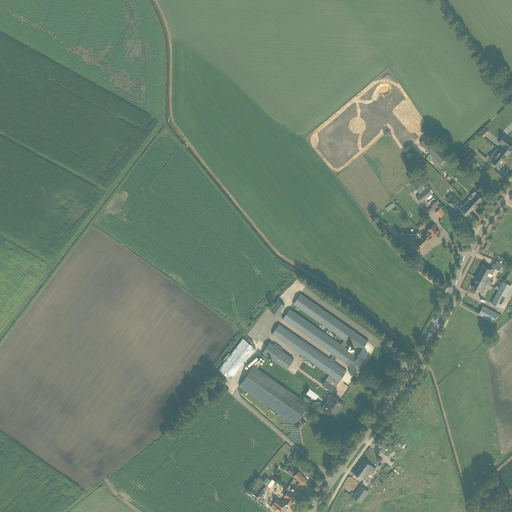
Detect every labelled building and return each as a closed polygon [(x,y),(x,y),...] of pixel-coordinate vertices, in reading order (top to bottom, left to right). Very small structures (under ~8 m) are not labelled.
[(480,133),(484,137),(489,132),(485,128),(480,133)] [(503,146),(500,150),(507,156),(511,148),(511,141),(504,135),(498,142),(503,146)] [(420,144),(430,153),(437,145),(427,136),(420,144)] [(437,145),(430,153),(439,163),(447,155),(437,145)] [(507,156),(500,150),(491,161),(498,167),(507,156)] [(464,162),(468,166),(477,157),(472,153),(464,162)] [(416,197),(421,202),(431,193),(427,188),(416,197)] [(448,202),(447,202),(464,218),(482,199),(477,193),(475,191),(469,198),(462,204),(453,196),(448,202)] [(392,204),(385,210),(386,211),(393,205),(400,213),(402,212),(394,202),(392,204)] [(431,206),(431,207),(428,210),(430,213),(440,204),(439,202),(438,203),(436,202),(431,206)] [(435,212),(440,218),(445,213),(440,208),(435,212)] [(428,230),(423,235),(427,240),(428,240),(432,235),(434,237),(440,233),(437,229),(438,229),(434,225),(434,224),(427,230),(428,230)] [(423,235),(420,231),(419,230),(415,234),(419,239),(414,243),(419,249),(422,246),(429,241),(428,240),(427,240),(423,235)] [(399,242),(403,247),(409,241),(405,237),(399,242)] [(491,267),(496,269),(501,272),(505,265),(496,261),(495,264),(493,263),(491,267)] [(471,287),(476,290),(482,293),(487,284),(490,286),(493,282),(489,280),(494,270),(491,268),(490,269),(483,265),(471,287)] [(494,288),(498,290),(491,303),(499,308),(511,285),(503,281),(499,287),(496,285),(494,288)] [(293,303),(344,340),(341,344),(290,308),(282,318),(333,355),(336,357),(346,363),(350,366),(357,356),(360,351),(368,341),(364,338),(300,293),(293,303)] [(269,310),(277,315),(285,305),(277,299),(269,310)] [(478,314),(492,321),(497,313),(483,306),(478,314)] [(279,323),(272,334),(305,357),(303,360),(305,361),(307,358),(329,374),(322,385),(328,389),(332,392),(346,371),(342,368),(333,362),(336,357),(333,355),(330,360),(279,323)] [(217,374),(218,376),(223,380),(226,376),(230,379),(255,348),(251,345),(253,343),(248,338),(246,341),(243,338),(218,370),(220,371),(217,374)] [(262,352),(286,369),(294,359),(270,342),(262,352)] [(239,386),(294,425),(309,404),(257,368),(260,362),(257,360),(254,365),(253,365),(239,386)] [(337,400),(338,399),(330,393),(327,398),(328,399),(321,408),(328,413),(330,410),(336,414),(343,404),(337,400)] [(354,473),(358,476),(364,481),(369,473),(371,475),(375,469),(363,460),(354,473)] [(291,488),(290,491),(292,493),(290,496),(294,499),(298,492),(296,490),(300,484),(301,485),(305,480),(306,480),(299,471),(293,476),(296,480),(291,484),(290,485),(290,486),(290,487),(291,488)] [(268,481),(270,480),(265,475),(261,480),(266,485),(267,485),(269,482),(268,481)] [(268,491),(275,481),(272,479),(267,485),(266,485),(264,488),(268,491)] [(352,496),(356,499),(361,503),(369,492),(360,485),(352,496)] [(290,491),(288,490),(284,497),(285,498),(283,500),(289,505),(294,499),(290,496),(292,493),(290,491)] [(271,506),(275,509),(277,507),(282,511),(285,505),(281,502),(282,501),(276,498),(271,506)]
